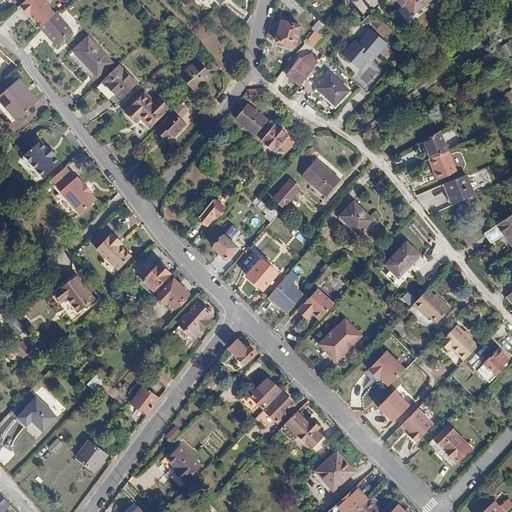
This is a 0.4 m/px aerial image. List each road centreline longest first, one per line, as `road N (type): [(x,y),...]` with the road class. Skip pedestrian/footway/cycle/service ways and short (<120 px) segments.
road 1 (residential): [(247,72),(375,159),(511,318)]
road 2 (residential): [(238,308),(434,511)]
road 3 (residential): [(90,511),(238,308)]
road 4 (residential): [(139,205),(0,40)]
road 5 (residential): [(247,72),(187,156),(139,205)]
road 6 (residential): [(139,205),(238,308)]
road 7 (unknown): [(375,159),(487,77)]
